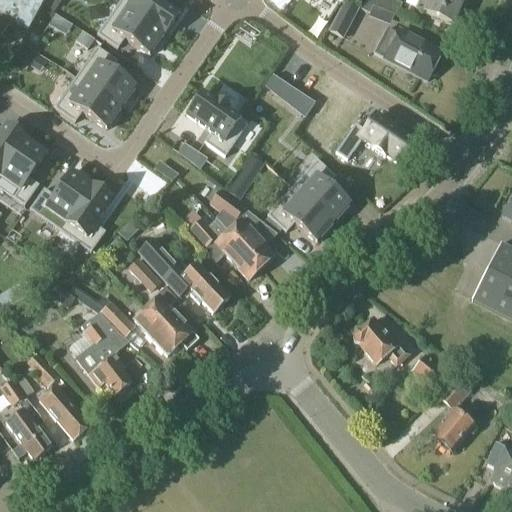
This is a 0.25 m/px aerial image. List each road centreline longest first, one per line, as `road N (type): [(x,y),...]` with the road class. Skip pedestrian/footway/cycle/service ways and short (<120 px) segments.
road 1 (residential): [(1,89),(114,171),(235,0)]
road 2 (residential): [(281,366),(295,334),(471,156)]
road 3 (residential): [(41,511),(245,380),(281,366)]
road 4 (residential): [(238,0),(471,156)]
road 5 (residential): [(403,504),(281,366)]
